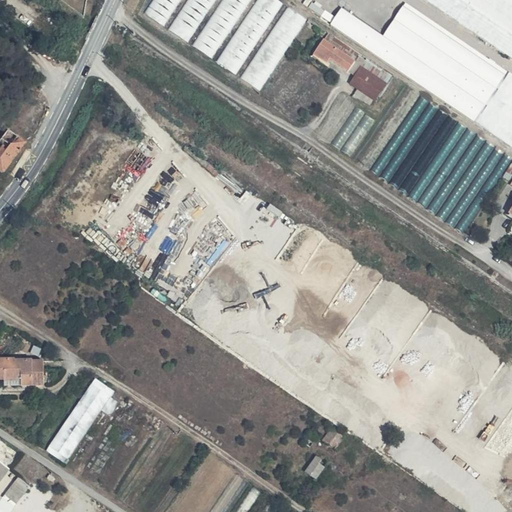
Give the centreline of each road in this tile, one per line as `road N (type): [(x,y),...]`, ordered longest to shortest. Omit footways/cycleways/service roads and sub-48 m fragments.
road 1 (unknown): [(90,50),(131,86),(238,221),(326,283),(413,330),(511,423)]
road 2 (track): [(0,308),(309,511)]
road 3 (unclassified): [(0,431),(120,511)]
road 4 (secondary): [(72,91),(0,210)]
